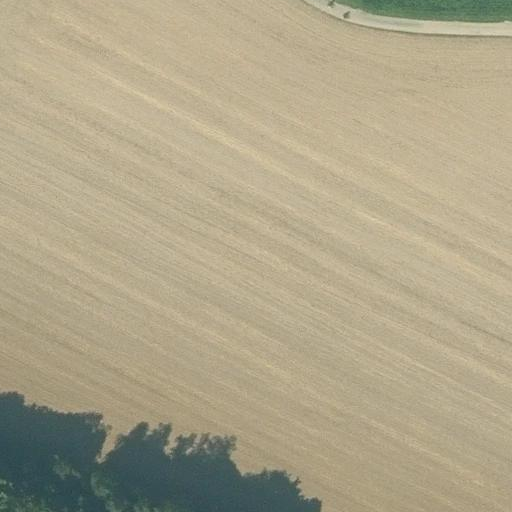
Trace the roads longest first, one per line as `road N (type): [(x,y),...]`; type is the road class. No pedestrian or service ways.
road 1 (unclassified): [(511,33),(387,30),(305,0)]
road 2 (track): [(111,511),(0,464)]
